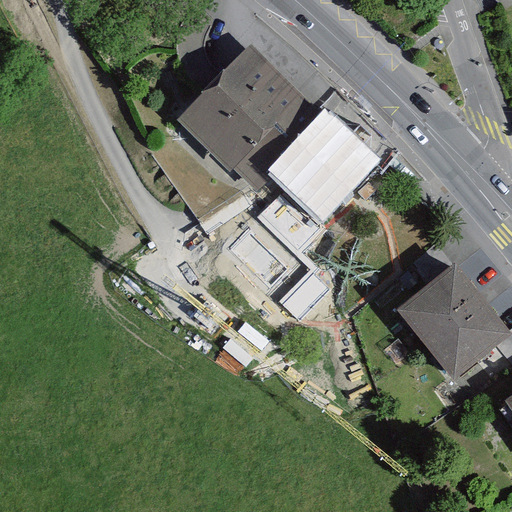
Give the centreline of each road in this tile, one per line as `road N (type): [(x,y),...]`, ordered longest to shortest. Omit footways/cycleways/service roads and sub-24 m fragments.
road 1 (primary): [(295,0),(495,186)]
road 2 (unknown): [(52,0),(97,112),(158,218)]
road 3 (residential): [(495,186),(449,0)]
